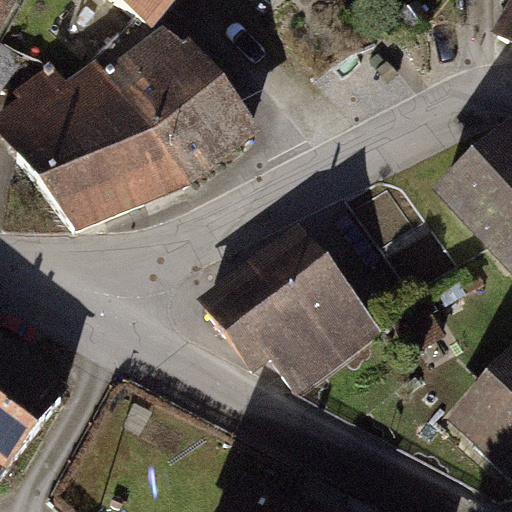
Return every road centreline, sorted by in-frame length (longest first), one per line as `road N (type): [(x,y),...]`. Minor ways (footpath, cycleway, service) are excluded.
road 1 (residential): [(112,334),(155,265),(484,98)]
road 2 (residential): [(450,511),(112,334)]
road 3 (residential): [(112,334),(0,282)]
